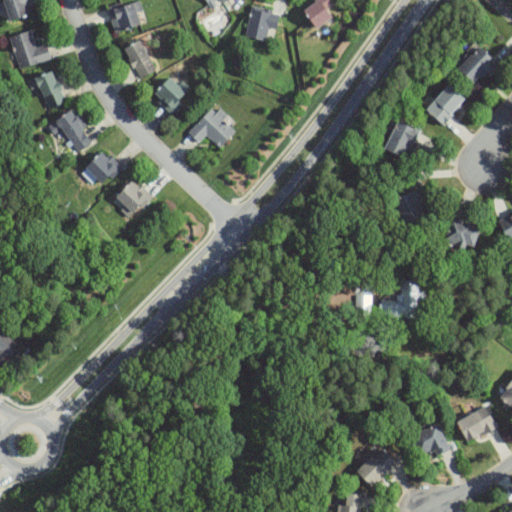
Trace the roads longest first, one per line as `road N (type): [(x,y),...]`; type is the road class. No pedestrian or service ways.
road 1 (tertiary): [(405,0),(267,184),(34,417)]
road 2 (residential): [(246,234),(112,100),(67,0)]
road 3 (tertiary): [(246,234),(310,159),(422,0)]
road 4 (tertiary): [(53,444),(67,412),(185,298)]
